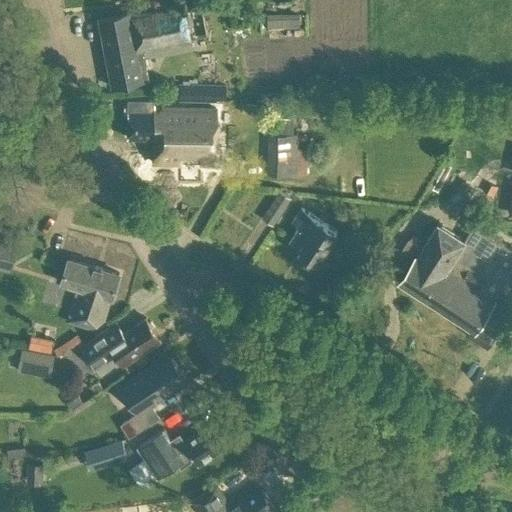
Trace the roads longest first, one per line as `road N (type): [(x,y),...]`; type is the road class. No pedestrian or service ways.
road 1 (unclassified): [(489,472),(477,442),(230,281),(215,272),(186,286)]
road 2 (tertiary): [(186,286),(342,511)]
road 3 (tertiary): [(108,182),(81,137),(33,0)]
road 4 (tertiary): [(186,286),(108,182)]
